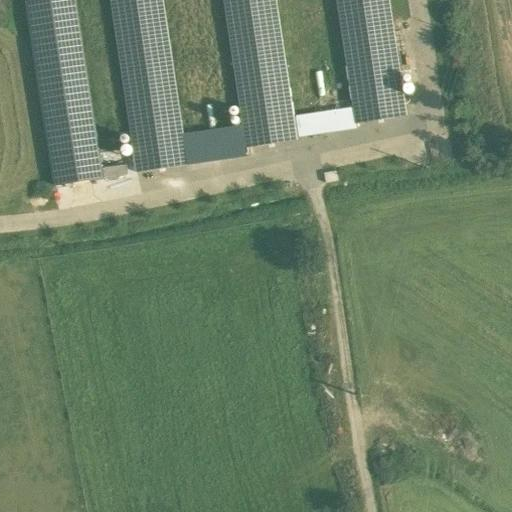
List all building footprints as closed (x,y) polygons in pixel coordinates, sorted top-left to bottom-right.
[(72,0),(25,0),(53,182),(98,175),(72,0)] [(110,0),(137,172),(185,165),(185,162),(182,143),(160,0),(110,0)] [(295,142),(294,138),(291,118),(274,0),(224,0),(244,134),(246,149),(295,142)] [(336,0),(353,109),(356,124),(405,117),(387,0),(336,0)] [(353,109),(291,118),(294,138),(356,129),(356,124),(353,109)] [(244,134),(182,143),(185,162),(247,153),(246,149),(244,134)] [(325,409),(344,406),(331,312),(312,315),(325,409)]
